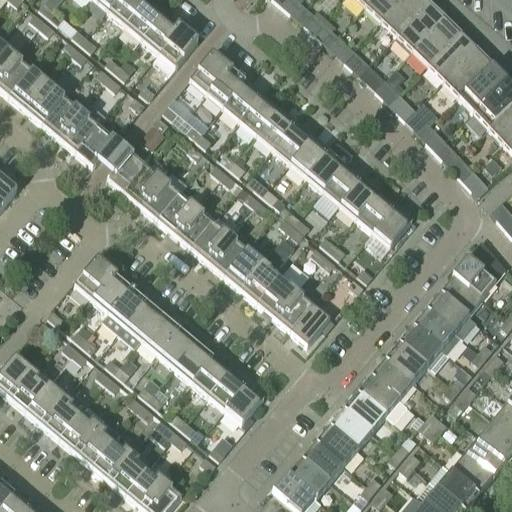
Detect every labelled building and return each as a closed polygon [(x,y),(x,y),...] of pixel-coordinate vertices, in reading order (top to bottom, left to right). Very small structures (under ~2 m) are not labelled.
[(21,6),(13,0),(8,0),(6,4),(15,12),(21,6)] [(106,19),(121,0),(93,0),(89,5),(106,19)] [(123,33),(146,6),(138,0),(121,0),(106,19),(123,33)] [(272,0),(269,3),(288,19),(298,8),(289,0),(272,0)] [(348,0),(363,13),(375,0),(348,0)] [(379,28),(405,0),(375,0),(363,13),(379,28)] [(395,43),(427,8),(425,9),(415,0),(405,0),(379,28),(395,43)] [(140,47),(162,20),(146,6),(123,33),(140,47)] [(52,16),(42,8),(37,15),(46,23),(52,16)] [(295,25),(305,14),(298,8),(288,19),(295,25)] [(442,23),(441,24),(427,10),(428,9),(427,8),(395,43),(396,43),(389,50),(394,55),(395,59),(402,66),(410,57),(443,24),(442,23)] [(302,31),(312,20),(305,14),(295,25),(302,31)] [(61,24),(52,16),(46,23),(56,31),(61,24)] [(42,27),(33,19),(27,26),(37,34),(42,27)] [(156,60),(179,33),(162,20),(140,47),(156,60)] [(302,31),(320,47),(330,36),(312,20),(302,31)] [(426,73),(459,39),(458,38),(457,40),(443,26),(444,24),(443,24),(411,58),(426,73)] [(52,36),(42,27),(37,34),(46,42),(52,36)] [(168,81),(196,48),(179,33),(156,60),(157,61),(151,67),(168,81)] [(85,44),(75,36),(70,43),(79,51),(85,44)] [(326,53),(337,42),(330,36),(320,47),(326,53)] [(441,88),(475,55),(474,54),(473,55),(459,41),(460,40),(459,39),(426,73),(441,88)] [(333,59),(343,48),(337,42),(326,53),(333,59)] [(95,52),(85,44),(79,51),(89,59),(95,52)] [(75,55),(66,47),(60,54),(70,62),(75,55)] [(333,59),(351,76),(361,65),(343,48),(333,59)] [(0,78),(13,63),(0,51),(0,78)] [(85,63),(75,55),(70,62),(80,70),(85,63)] [(456,103),(490,71),(489,70),(488,71),(474,57),(475,56),(475,55),(441,88),(456,103)] [(204,101),(227,74),(210,59),(187,86),(204,101)] [(0,97),(7,103),(30,76),(13,63),(0,78),(0,97)] [(118,72),(109,64),(103,71),(113,79),(118,72)] [(357,82),(368,71),(361,65),(351,76),(357,82)] [(364,88),(374,77),(368,71),(357,82),(364,88)] [(471,119),(505,86),(503,87),(490,72),(491,71),(490,71),(456,103),(471,119)] [(128,80),(118,72),(113,79),(123,87),(128,80)] [(221,115),(244,87),(227,74),(204,101),(221,115)] [(103,90),(109,83),(99,75),(94,82),(103,90)] [(24,117),(46,90),(30,76),(7,103),(24,117)] [(364,88),(381,105),(392,94),(374,77),(364,88)] [(119,91),(109,83),(103,90),(113,98),(119,91)] [(487,135),(511,110),(511,95),(505,88),(506,87),(505,86),(471,119),(487,135)] [(238,129),(260,101),(244,87),(221,115),(238,129)] [(40,131),(63,104),(46,90),(24,117),(40,131)] [(152,100),(142,92),(137,99),(145,105),(148,105),(152,100)] [(388,111),(398,101),(392,94),(381,105),(388,111)] [(254,142),(277,115),(260,101),(238,129),(254,142)] [(394,118),(405,107),(398,101),(388,111),(394,118)] [(141,113),(141,110),(133,103),(127,110),(137,118),(141,113)] [(57,145),(79,118),(63,104),(40,131),(57,145)] [(394,118),(411,135),(422,124),(405,107),(394,118)] [(501,151),(511,140),(511,110),(487,135),(501,151)] [(176,120),(166,112),(160,118),(170,127),(176,120)] [(271,157),(294,130),(277,115),(254,142),(271,157)] [(74,159),(96,132),(79,118),(57,145),(74,159)] [(166,131),(157,123),(151,130),(161,138),(166,131)] [(417,141),(428,131),(422,124),(411,135),(417,141)] [(288,170),(310,143),(294,130),(271,157),(288,170)] [(424,148),(434,137),(428,131),(417,141),(424,148)] [(103,173),(120,152),(96,132),(74,159),(91,173),(96,167),(103,173)] [(200,140),(190,132),(185,138),(194,147),(200,140)] [(424,148),(440,165),(451,155),(434,137),(424,148)] [(210,148),(200,140),(194,147),(204,155),(210,148)] [(511,162),(511,140),(501,151),(511,162)] [(190,151),(181,143),(175,150),(185,158),(190,151)] [(304,184),(327,157),(310,143),(288,170),(304,184)] [(321,198),(343,171),(351,162),(335,148),(327,157),(304,184),(321,198)] [(200,159),(190,151),(185,158),(194,166),(200,159)] [(105,185),(122,200),(145,173),(120,152),(103,173),(110,179),(105,185)] [(447,172),(458,161),(451,155),(440,165),(447,172)] [(233,168),(224,160),(218,166),(228,174),(233,168)] [(453,178),(464,168),(458,161),(447,172),(453,178)] [(243,176),(239,173),(233,168),(228,174),(237,183),(243,176)] [(453,178),(469,197),(480,187),(464,168),(453,178)] [(224,179),(214,171),(209,178),(218,186),(224,179)] [(338,212),(360,185),(343,171),(321,198),(338,212)] [(139,213),(161,186),(145,173),(122,200),(139,213)] [(233,187),(224,179),(218,186),(228,194),(233,187)] [(0,214),(15,197),(0,185),(0,214)] [(354,226),(377,199),(360,185),(338,212),(354,226)] [(155,227),(178,200),(161,186),(139,213),(155,227)] [(476,204),(487,193),(480,187),(469,197),(476,204)] [(267,196),(257,188),(251,194),(261,202),(267,196)] [(276,204),(267,196),(261,202),(270,210),(276,204)] [(257,207),(247,199),(242,206),(251,214),(257,207)] [(370,240),(393,213),(377,199),(354,226),(370,240)] [(172,242),(195,214),(178,200),(155,227),(172,242)] [(267,215),(259,209),(257,207),(251,214),(261,222),(267,215)] [(494,225),(506,215),(500,208),(488,218),(494,225)] [(388,254),(410,227),(393,213),(370,240),(388,254)] [(172,242),(189,255),(211,228),(195,214),(172,242)] [(494,225),(511,244),(511,242),(511,222),(506,215),(494,225)] [(298,226),(288,218),(282,224),(292,232),(298,226)] [(205,269),(228,242),(233,236),(216,222),(211,228),(189,255),(205,269)] [(287,239),(292,232),(282,224),(277,231),(287,239)] [(307,234),(298,226),(292,232),(302,240),(307,234)] [(302,240),(292,232),(287,239),(296,247),(302,240)] [(245,256),(244,256),(228,242),(205,269),(222,283),(245,256)] [(333,251),(323,243),(317,250),(327,258),(333,251)] [(480,305),(480,304),(504,276),(479,247),(450,282),(451,283),(452,282),(480,305)] [(222,283),(238,297),(266,264),(267,262),(251,248),(244,256),(245,256),(222,283)] [(255,311),(283,278),(298,259),(287,250),(272,269),(266,264),(238,297),(255,311)] [(342,259),(333,251),(327,258),(337,266),(342,259)] [(323,262),(314,254),(308,261),(318,269),(323,262)] [(333,270),(323,262),(318,269),(327,277),(333,270)] [(89,306),(112,279),(95,264),(72,292),(89,306)] [(371,283),(361,274),(355,281),(365,289),(371,283)] [(272,324),(294,297),(299,291),(283,278),(255,311),(272,324)] [(106,320),(129,293),(112,279),(89,306),(106,320)] [(452,282),(451,283),(438,299),(467,323),(482,305),(480,304),(480,305),(452,282)] [(361,294),(351,286),(346,292),(356,301),(361,294)] [(116,341),(145,306),(129,293),(106,320),(99,327),(116,341)] [(288,338),(311,311),(294,297),(272,324),(288,338)] [(475,329),(467,323),(438,299),(424,315),(459,344),(461,346),(475,329)] [(139,348),(162,320),(145,306),(116,341),(133,355),(139,347),(139,348)] [(305,353),(328,326),(311,311),(288,338),(305,353)] [(459,344),(424,315),(410,332),(445,361),(459,344)] [(61,325),(51,317),(45,323),(55,331),(61,325)] [(155,361),(178,334),(162,320),(139,348),(155,361)] [(505,339),(511,331),(511,330),(504,324),(498,332),(505,339)] [(52,336),(42,328),(36,335),(46,343),(52,336)] [(445,361),(410,332),(397,348),(425,372),(432,378),(445,361)] [(173,376),(195,348),(178,334),(155,361),(173,376)] [(85,345),(75,337),(70,344),(79,352),(85,345)] [(95,353),(85,345),(79,352),(89,360),(95,353)] [(75,356),(66,348),(60,355),(70,363),(75,356)] [(189,389),(212,362),(195,348),(173,376),(189,389)] [(425,372),(397,348),(383,365),(412,389),(425,372)] [(484,365),(491,357),(483,350),(476,358),(484,365)] [(85,364),(75,356),(70,363),(80,371),(85,364)] [(477,373),(484,365),(476,358),(469,367),(477,373)] [(495,375),(502,366),(494,360),(487,368),(495,375)] [(206,403),(229,376),(212,362),(189,389),(206,403)] [(0,398),(7,404),(30,377),(12,363),(0,377),(0,398)] [(118,372),(108,364),(103,371),(112,379),(118,372)] [(412,389),(383,365),(369,382),(398,406),(412,389)] [(488,383),(495,375),(487,368),(481,376),(488,383)] [(128,381),(118,372),(112,379),(122,387),(128,381)] [(109,384),(99,376),(93,383),(103,391),(109,384)] [(225,419),(247,392),(229,376),(206,403),(225,419)] [(23,418),(46,391),(30,377),(7,404),(23,418)] [(405,412),(398,406),(369,382),(355,398),(391,429),(405,412)] [(456,398),(463,390),(455,383),(448,392),(456,398)] [(40,432),(63,405),(68,398),(51,384),(46,391),(23,418),(40,432)] [(118,392),(109,384),(103,391),(113,399),(118,392)] [(239,431),(262,404),(247,392),(225,419),(239,431)] [(449,406),(456,398),(448,392),(441,400),(449,406)] [(152,401),(142,393),(136,399),(146,407),(152,401)] [(460,401),(467,408),(474,399),(467,393),(460,401)] [(391,429),(355,398),(341,415),(370,439),(384,423),(391,429)] [(161,409),(152,401),(146,407),(156,415),(161,409)] [(461,416),(467,408),(460,401),(453,409),(461,416)] [(142,412),(132,404),(127,411),(137,419),(142,412)] [(80,419),(63,405),(40,432),(57,446),(80,419)] [(511,417),(504,410),(490,427),(511,444),(511,417)] [(74,460),(102,427),(103,425),(86,411),(80,419),(57,446),(74,460)] [(152,420),(142,412),(137,419),(146,427),(152,420)] [(370,439),(341,415),(327,432),(356,456),(370,439)] [(430,433),(437,425),(429,418),(422,427),(430,433)] [(185,428),(175,420),(169,427),(179,435),(185,428)] [(438,439),(445,431),(437,425),(430,433),(438,439)] [(90,474),(113,447),(118,441),(102,427),(74,460),(90,474)] [(423,441),(430,433),(422,427),(416,435),(423,441)] [(511,459),(511,444),(490,427),(476,443),(505,467),(511,459)] [(194,436),(185,428),(179,435),(189,443),(194,436)] [(175,440),(165,431),(160,438),(170,446),(175,440)] [(356,456),(327,432),(313,448),(342,472),(356,456)] [(431,448),(438,439),(430,433),(423,441),(431,448)] [(179,454),(185,448),(175,440),(170,446),(179,454)] [(505,467),(476,443),(462,460),(491,484),(505,467)] [(107,488),(130,461),(113,447),(90,474),(107,488)] [(342,472),(313,448),(299,465),(328,489),(342,472)] [(400,465),(407,456),(399,450),(392,458),(400,465)] [(223,460),(213,452),(207,459),(217,467),(223,460)] [(393,473),(400,465),(392,458),(386,466),(393,473)] [(412,474),(419,466),(411,460),(404,468),(412,474)] [(491,484),(462,460),(448,477),(477,501),(491,484)] [(123,502),(146,474),(130,461),(107,488),(123,502)] [(213,471),(203,463),(198,470),(208,478),(213,471)] [(299,465),(286,480),(286,481),(313,504),(312,506),(314,507),(328,489),(299,465)] [(405,483),(412,474),(404,468),(397,476),(405,483)] [(467,511),(477,501),(448,477),(446,479),(439,473),(427,487),(456,511),(467,511)] [(135,511),(142,511),(163,488),(146,474),(123,502),(135,511)] [(313,504),(286,481),(286,480),(285,479),(270,498),(286,511),(317,511),(318,511),(313,507),(314,507),(312,506),(313,504)] [(373,498),(380,490),(372,483),(365,491),(373,498)] [(0,511),(1,511),(14,498),(0,486),(0,511)] [(456,511),(427,487),(413,504),(423,511),(456,511)] [(172,511),(180,503),(163,488),(142,511),(172,511)] [(366,506),(373,498),(365,491),(358,500),(366,506)] [(384,508),(391,499),(383,493),(376,501),(384,508)] [(30,511),(14,498),(1,511),(30,511)] [(372,511),(380,511),(384,508),(376,501),(369,509),(372,511)] [(423,511),(413,504),(412,502),(403,511),(423,511)]
